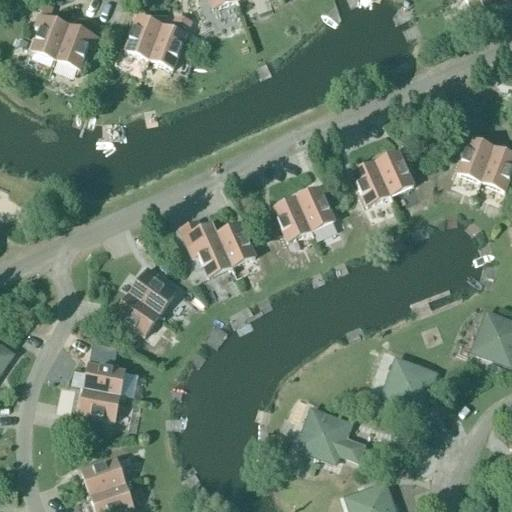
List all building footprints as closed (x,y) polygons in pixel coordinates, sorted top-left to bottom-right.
[(234,0),(206,0),(212,14),(236,5),(234,0)] [(463,0),(473,22),(507,7),(504,0),(463,0)] [(39,5),(36,12),(50,18),(53,11),(39,5)] [(172,74),(191,26),(176,20),(171,33),(162,30),(149,65),(172,74)] [(46,21),(45,21),(31,56),(55,65),(69,31),(46,22),(46,21)] [(162,30),(138,21),(124,56),(149,65),(162,30)] [(79,74),(88,51),(94,53),(98,42),(69,31),(55,65),(79,74)] [(494,152),(470,143),(456,178),(480,187),(494,152)] [(480,187),(504,197),(511,176),(511,159),(494,152),(480,187)] [(398,156),(375,167),(390,201),(413,190),(398,156)] [(390,201),(375,167),(351,177),(366,211),(390,201)] [(296,203),(311,237),(334,226),(319,192),(296,203)] [(287,247),(311,237),(296,203),(272,213),(287,247)] [(208,283),(232,272),(216,238),(212,229),(200,235),(197,227),(180,235),(192,262),(198,260),(208,283)] [(255,262),(239,228),(238,228),(238,229),(216,238),(232,272),(255,262)] [(174,299),(153,285),(157,280),(147,273),(129,299),(159,320),(174,299)] [(115,319),(114,320),(144,341),(159,320),(129,299),(115,319)] [(510,371),(511,366),(511,327),(487,318),(472,356),(510,371)] [(98,344),(96,360),(112,362),(114,346),(98,344)] [(0,375),(11,359),(0,351),(0,375)] [(434,379),(396,364),(381,403),(420,417),(434,379)] [(83,394),(120,401),(125,376),(88,369),(83,394)] [(120,401),(83,394),(78,419),(115,426),(120,401)] [(311,415),(298,449),(316,456),(315,460),(335,468),(338,459),(357,466),(363,451),(344,444),(350,429),(311,415)] [(125,489),(116,465),(81,477),(89,501),(125,489)] [(89,501),(93,511),(132,511),(125,489),(89,501)] [(392,511),(384,489),(345,503),(348,511),(392,511)]
